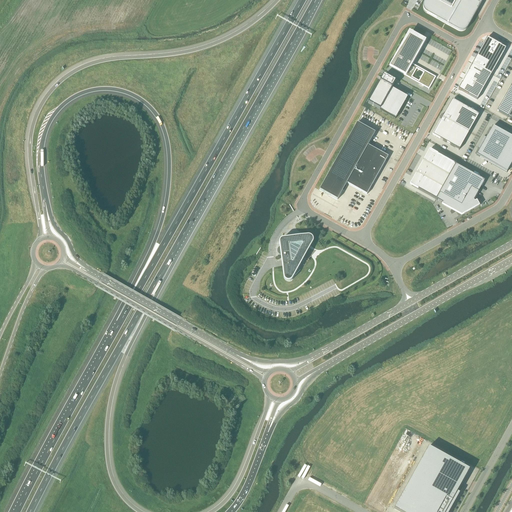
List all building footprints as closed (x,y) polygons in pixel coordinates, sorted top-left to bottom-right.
[(424,0),(423,3),(423,5),(422,8),(423,10),(424,12),(426,13),(457,31),(459,31),(462,31),(464,31),(466,30),(467,28),(482,0),(424,0)] [(412,65),(425,40),(409,31),(388,66),(405,76),(406,75),(411,77),(416,67),(412,65)] [(487,40),(459,89),(479,100),(508,50),(487,40)] [(425,74),(419,83),(428,88),(434,78),(425,74)] [(395,82),(383,76),(368,103),(395,119),(407,97),(392,89),(395,82)] [(511,84),(497,111),(511,119),(511,84)] [(452,100),(432,135),(459,150),(478,115),(452,100)] [(240,136),(243,137),(250,123),(248,122),(247,124),(246,124),(240,136)] [(375,133),(357,123),(319,190),(337,200),(346,183),(367,195),(388,157),(368,145),(375,133)] [(511,162),(511,137),(492,127),(476,155),(506,172),(511,162)] [(429,150),(409,185),(436,199),(455,164),(429,150)] [(455,164),(436,199),(442,203),(441,204),(460,215),(478,205),(477,201),(474,203),(473,201),(485,181),(455,164)] [(308,236),(295,238),(295,240),(282,241),(281,242),(280,243),(280,245),(284,266),(286,279),(287,281),(288,282),(290,281),(292,280),(301,265),(297,261),(309,247),(308,247),(312,241),(312,239),(312,238),(310,237),(308,236)] [(428,447),(394,509),(399,511),(445,511),(452,500),(457,492),(469,470),(428,447)] [(61,467),(67,454),(65,453),(59,465),(61,467)]
